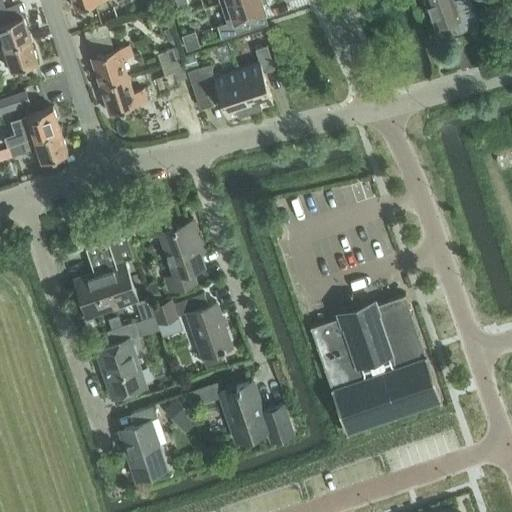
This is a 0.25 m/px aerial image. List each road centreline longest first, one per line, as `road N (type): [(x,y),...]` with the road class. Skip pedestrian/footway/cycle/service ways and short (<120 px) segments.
road 1 (residential): [(472,347),(420,195),(380,111)]
road 2 (residential): [(100,431),(25,200)]
road 3 (residential): [(265,361),(193,152)]
road 4 (residential): [(506,447),(322,511)]
road 5 (residential): [(193,152),(380,111)]
road 6 (residential): [(107,173),(49,0)]
road 7 (residential): [(380,111),(511,71)]
road 8 (residential): [(380,111),(328,0)]
